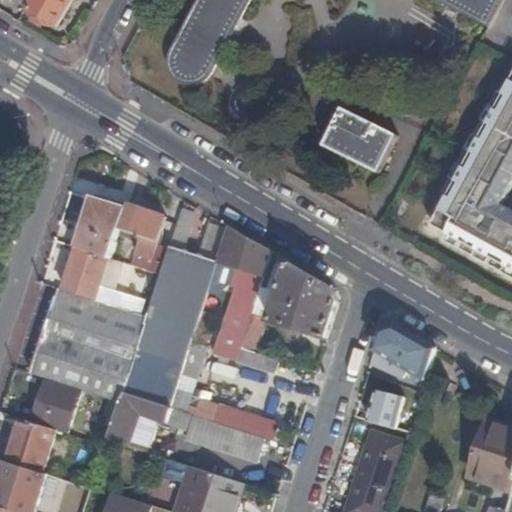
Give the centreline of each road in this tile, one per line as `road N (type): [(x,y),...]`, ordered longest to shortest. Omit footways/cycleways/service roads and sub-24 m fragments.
road 1 (residential): [(299,511),(373,276)]
road 2 (unclassified): [(73,115),(0,328)]
road 3 (tertiary): [(373,276),(216,185)]
road 4 (tertiary): [(216,185),(85,88)]
road 5 (tertiary): [(73,115),(216,185)]
road 6 (tertiary): [(511,355),(373,276)]
